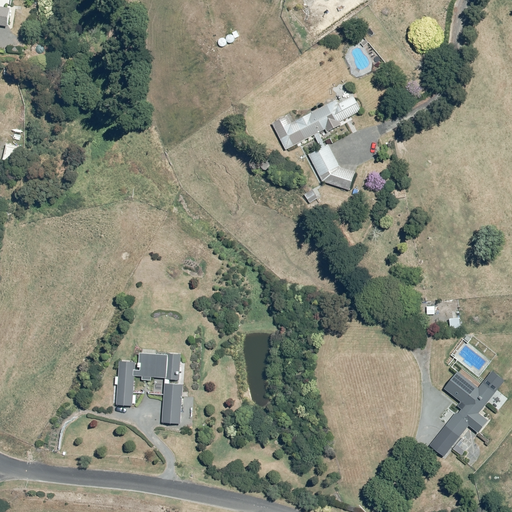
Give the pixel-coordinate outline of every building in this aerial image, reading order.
[(0,0),(0,23),(10,25),(14,9),(0,6),(0,0)] [(363,111),(356,96),(340,104),(338,100),(292,123),(288,116),(274,124),(287,150),(327,129),(329,133),(344,126),(342,122),(363,111)] [(27,145),(10,142),(7,160),(13,161),(15,152),(25,154),(27,145)] [(341,168),(329,145),(310,155),(324,182),(351,191),(357,173),(341,168)] [(134,360),(124,359),(123,374),(119,374),(118,386),(121,386),(120,404),(136,405),(138,377),(144,377),(144,380),(154,381),(154,377),(168,378),(165,424),(183,425),(188,362),(185,362),(185,354),(144,351),(143,368),(140,368),(140,360),(134,360)] [(501,390),(509,382),(497,372),(481,390),(460,372),(447,388),(465,403),(430,444),(446,457),(472,425),(482,434),(494,420),(484,412),(490,404),(499,411),(510,398),(501,390)]
